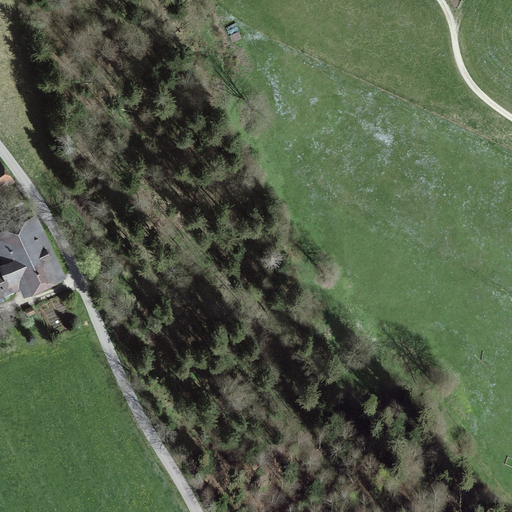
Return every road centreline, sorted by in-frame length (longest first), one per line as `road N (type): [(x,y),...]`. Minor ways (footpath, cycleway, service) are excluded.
road 1 (track): [(511,503),(438,403),(323,288),(244,146),(236,114)]
road 2 (unclassified): [(0,147),(67,252),(132,401),(196,511)]
road 3 (track): [(511,117),(463,73),(441,0)]
